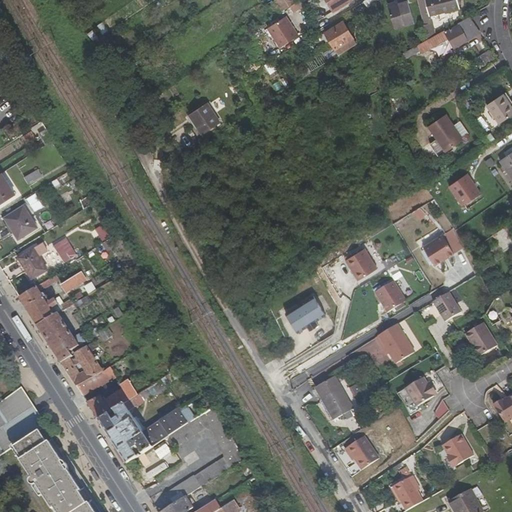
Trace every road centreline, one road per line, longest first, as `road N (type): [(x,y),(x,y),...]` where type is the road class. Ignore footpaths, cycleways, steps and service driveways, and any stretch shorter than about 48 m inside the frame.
road 1 (residential): [(358,511),(259,365),(52,7)]
road 2 (tertiary): [(134,511),(0,303)]
